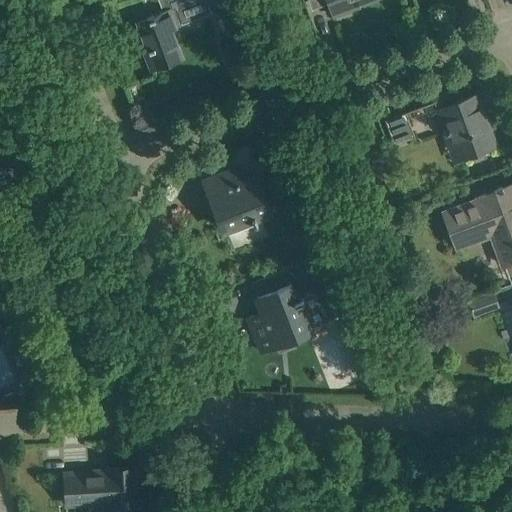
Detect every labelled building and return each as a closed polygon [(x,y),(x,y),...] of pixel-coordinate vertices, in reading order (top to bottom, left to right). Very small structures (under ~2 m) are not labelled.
[(326,0),(333,16),(350,9),(349,8),(369,0),(326,0)] [(171,8),(137,21),(147,47),(143,49),(150,67),(180,56),(170,28),(177,25),(171,8)] [(450,95),(433,101),(443,128),(441,129),(442,133),(452,129),(462,156),(468,154),(468,156),(484,150),(483,148),(494,144),(483,113),(485,112),(478,94),(453,103),(450,95)] [(413,137),(404,113),(384,120),(393,145),(413,137)] [(273,190),(288,184),(277,154),(262,159),(273,190)] [(241,182),(235,167),(202,180),(212,208),(216,207),(225,230),(226,229),(226,228),(253,218),(254,220),(257,219),(255,216),(270,210),(257,176),(241,182)] [(502,264),(511,260),(511,186),(511,184),(502,187),(501,186),(497,188),(498,189),(477,196),(478,199),(443,212),(456,246),(491,233),(502,264)] [(388,218),(387,218),(389,229),(392,229),(404,226),(402,215),(388,218)] [(277,347),(279,348),(287,345),(288,342),(287,340),(288,340),(287,336),(327,320),(314,287),(295,295),(290,282),(256,295),(262,311),(248,317),(261,351),(276,345),(277,347)] [(493,293),(469,301),(473,314),(497,306),(493,293)] [(425,317),(432,335),(446,330),(439,312),(425,317)] [(42,362),(26,368),(30,380),(46,373),(42,362)] [(108,498),(108,511),(139,511),(136,466),(108,467),(108,465),(106,465),(106,470),(64,473),(66,503),(89,501),(89,499),(108,498)]
